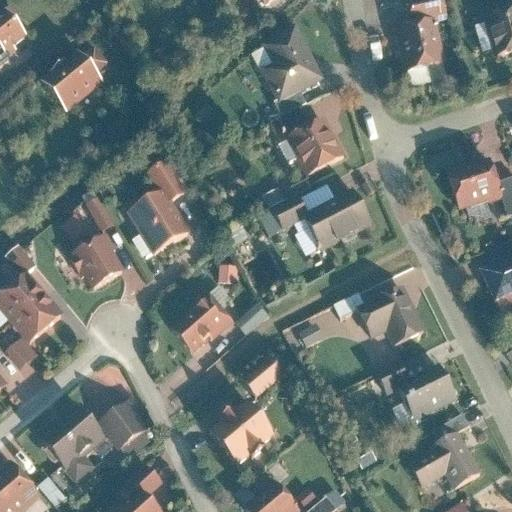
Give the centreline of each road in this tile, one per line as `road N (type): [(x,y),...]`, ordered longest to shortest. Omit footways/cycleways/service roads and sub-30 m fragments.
road 1 (residential): [(385,147),(420,247),(511,437)]
road 2 (residential): [(121,332),(205,511)]
road 3 (residential): [(121,332),(0,436)]
road 4 (residential): [(353,0),(385,147)]
road 5 (residential): [(385,147),(511,106)]
